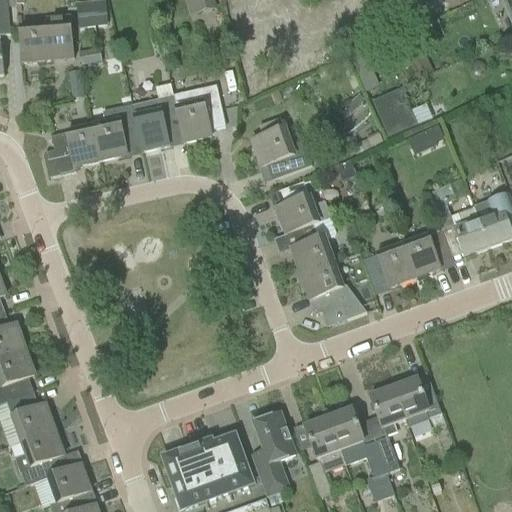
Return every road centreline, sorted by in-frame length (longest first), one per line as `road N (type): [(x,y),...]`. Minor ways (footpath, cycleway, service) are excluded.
road 1 (residential): [(289,365),(235,211),(223,197),(180,184),(35,220)]
road 2 (residential): [(511,285),(289,365)]
road 3 (residential): [(113,429),(35,220)]
road 4 (residential): [(289,365),(113,429)]
